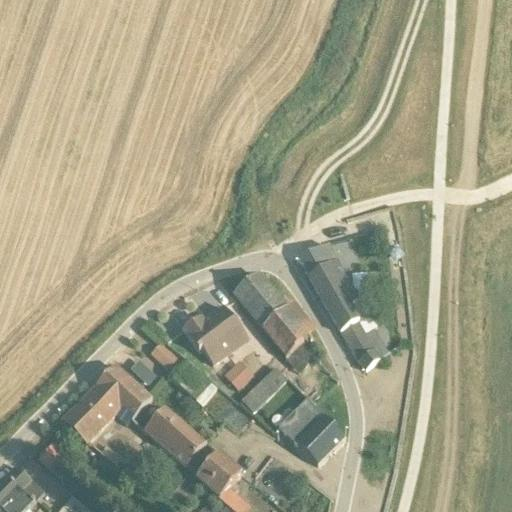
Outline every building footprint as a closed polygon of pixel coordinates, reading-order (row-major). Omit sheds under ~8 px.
[(357,374),(373,361),(352,320),(349,321),(349,320),(358,313),(334,274),(328,259),(297,271),(357,374)] [(257,287),(233,306),(283,371),(298,386),(307,377),(305,375),(313,367),(302,354),(308,352),(310,354),(311,352),(257,287),(281,317),(257,287)] [(201,329),(181,344),(185,350),(186,349),(198,366),(202,364),(213,379),(248,354),(233,333),(232,334),(222,320),(204,333),(201,329)] [(159,356),(150,367),(171,385),(181,374),(159,356)] [(380,371),(373,361),(357,374),(365,383),(380,371)] [(401,368),(393,364),(374,396),(383,401),(401,368)] [(401,366),(383,409),(393,413),(412,370),(401,366)] [(252,389),(238,373),(223,389),(237,404),(252,389)] [(216,400),(185,374),(172,392),(202,419),(216,400)] [(115,379),(90,405),(125,438),(132,434),(152,411),(115,379)] [(254,426),(286,394),(275,382),(241,413),(254,426)] [(63,432),(87,458),(115,428),(90,405),(63,432)] [(304,406),(291,419),(301,430),(296,436),(307,446),(295,456),(317,478),(344,451),(304,406)] [(205,456),(165,421),(143,444),(184,482),(205,456)] [(98,452),(92,459),(117,481),(124,474),(98,452)] [(75,474),(53,454),(37,473),(61,493),(75,474)] [(218,466),(205,456),(184,482),(216,511),(240,511),(229,502),(225,507),(224,506),(241,485),(219,465),(218,466)] [(16,480),(0,496),(0,511),(37,511),(43,506),(31,495),(31,494),(16,480)]
